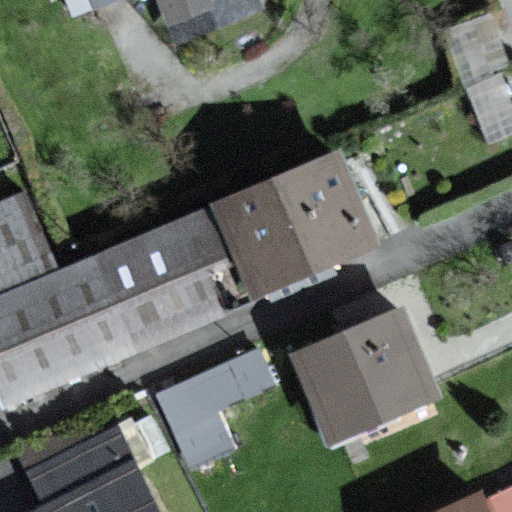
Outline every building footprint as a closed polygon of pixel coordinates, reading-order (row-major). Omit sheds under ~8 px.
[(78,0),(87,20),(132,0),(175,0),(189,30),(255,0),(78,0)] [(389,246),(351,155),(229,206),(255,266),(268,297),(389,246)] [(0,410),(268,297),(255,266),(243,271),(218,210),(70,273),(37,195),(0,209),(0,410)] [(415,312),(307,354),(343,447),(451,405),(415,312)] [(264,361),(178,398),(206,463),(247,446),(233,414),(278,395),(264,361)] [(171,511),(130,418),(35,459),(57,510),(52,511),(171,511)] [(496,511),(492,503),(476,511),(496,511)]
